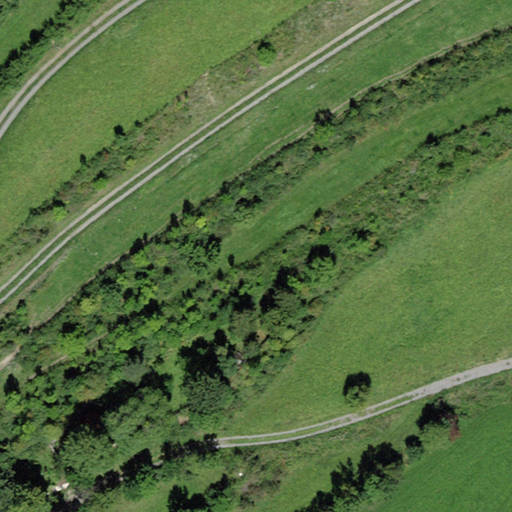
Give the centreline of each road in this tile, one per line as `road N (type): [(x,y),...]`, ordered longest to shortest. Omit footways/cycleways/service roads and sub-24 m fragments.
road 1 (track): [(23,511),(121,474),(511,354)]
road 2 (track): [(0,292),(146,157),(393,0)]
road 3 (track): [(0,125),(36,78),(126,0)]
